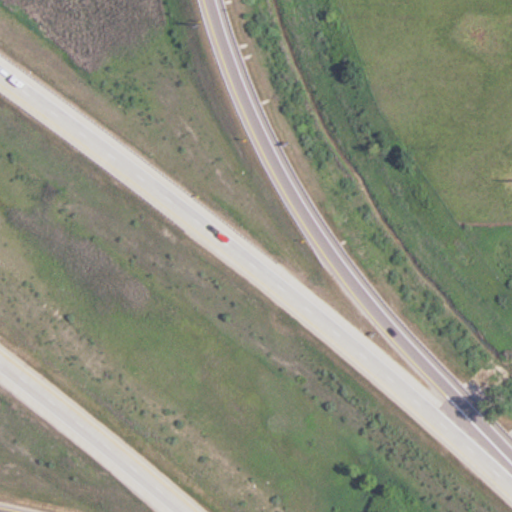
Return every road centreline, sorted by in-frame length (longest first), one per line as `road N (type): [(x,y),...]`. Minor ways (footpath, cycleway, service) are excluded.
road 1 (motorway): [(511,473),(155,172),(0,65)]
road 2 (motorway): [(511,440),(332,235),(292,163),(224,0)]
road 3 (motorway): [(0,351),(197,511)]
